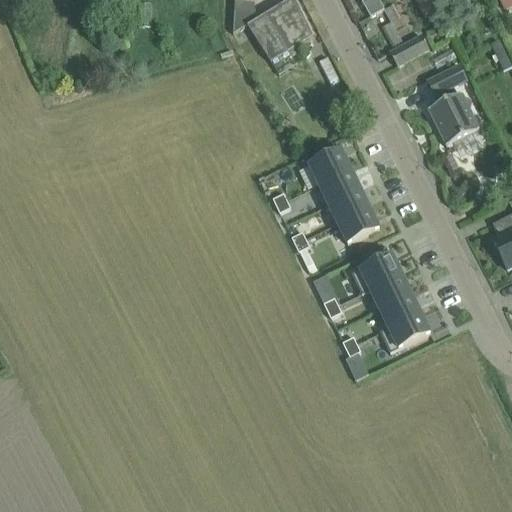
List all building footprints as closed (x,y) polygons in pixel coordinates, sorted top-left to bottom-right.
[(258,22),(255,4),(256,4),(256,0),(235,0),(234,36),(248,28),(258,22)] [(293,0),(258,22),(248,28),(271,65),(289,54),(313,39),(293,0)] [(359,0),(370,20),(384,12),(377,0),(359,0)] [(511,8),(511,0),(499,0),(505,12),(511,8)] [(422,39),(390,56),(397,70),(429,53),(422,39)] [(511,69),(511,68),(500,42),(491,47),(504,73),(511,69)] [(460,69),(428,85),(435,99),(437,99),(441,107),(429,114),(447,150),(479,134),(461,98),(458,99),(454,90),(467,84),(460,69)] [(309,168),(319,189),(350,174),(341,153),(309,168)] [(319,189),(329,208),(360,193),(350,174),(319,189)] [(329,208),(338,228),(369,212),(360,193),(329,208)] [(284,197),(273,203),(276,210),(287,205),(284,197)] [(287,205),(276,210),(280,217),(291,212),(287,205)] [(338,228),(348,248),(379,233),(369,212),(338,228)] [(511,217),(493,227),(499,241),(493,244),(507,273),(511,270),(511,217)] [(303,236),(292,241),(295,249),(306,243),(303,236)] [(306,243),(295,249),(299,256),(310,250),(306,243)] [(392,258),(352,277),(362,299),(371,294),(370,293),(402,278),(392,258)] [(402,278),(370,293),(371,294),(380,313),(411,298),(402,278)] [(411,298),(380,313),(389,331),(389,332),(421,317),(411,298)] [(335,302),(324,307),(327,314),(338,309),(335,302)] [(338,309),(327,314),(331,322),(342,316),(338,309)] [(389,331),(380,336),(391,357),(430,337),(421,317),(389,332),(389,331)] [(354,341),(343,346),(346,353),(357,348),(354,341)] [(357,348),(346,353),(350,361),(361,355),(357,348)]
